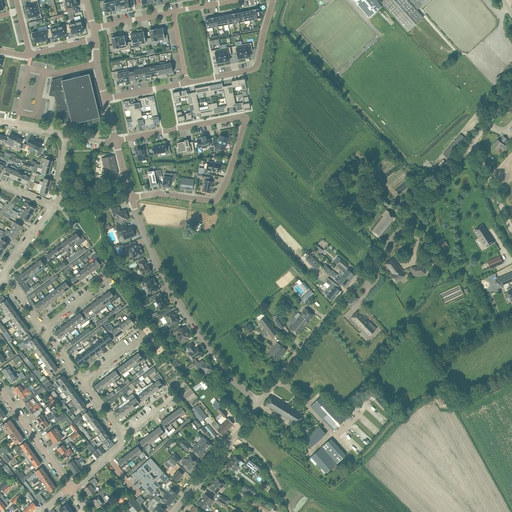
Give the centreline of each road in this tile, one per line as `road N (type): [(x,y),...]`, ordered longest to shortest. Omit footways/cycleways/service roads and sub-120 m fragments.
road 1 (unclassified): [(259,403),(468,146)]
road 2 (residential): [(114,141),(239,116),(244,123),(217,199),(130,197)]
road 3 (residential): [(259,403),(215,359),(183,310),(130,197)]
road 4 (residential): [(186,82),(254,67),(272,0)]
road 5 (residential): [(69,489),(0,389)]
